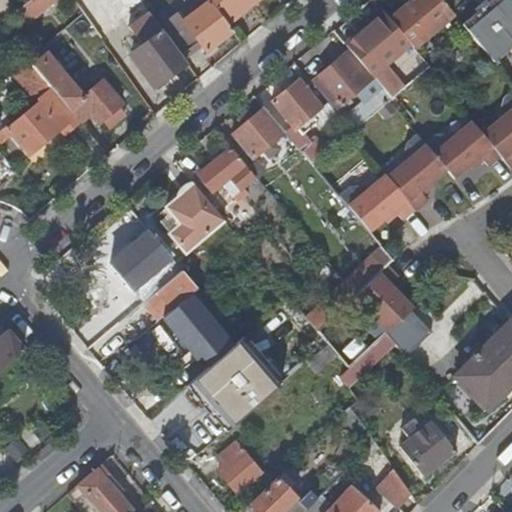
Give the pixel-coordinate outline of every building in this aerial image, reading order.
[(27,23),(53,0),(28,0),(16,11),(27,23)] [(98,0),(82,0),(76,4),(99,37),(116,25),(98,0)] [(175,14),(159,26),(180,55),(196,41),(204,51),(231,31),(226,25),(208,0),(181,22),(175,14)] [(207,0),(208,0),(226,25),(256,0),(207,0)] [(414,47),(453,14),(441,0),(413,0),(390,19),(414,47)] [(511,2),(510,0),(498,0),(464,26),(492,62),(511,46),(511,2)] [(372,12),(349,32),(368,56),(392,36),(372,12)] [(154,85),(185,61),(180,55),(159,26),(151,15),(129,32),(140,46),(130,54),(154,85)] [(0,46),(14,63),(23,55),(0,27),(0,46)] [(339,105),(372,77),(350,50),(317,79),(339,105)] [(45,52),(31,64),(50,88),(80,123),(90,114),(99,123),(103,120),(118,108),(121,104),(102,81),(82,98),(45,52)] [(31,64),(25,57),(13,67),(39,98),(50,88),(31,64)] [(324,107),(301,79),(272,103),(300,136),(318,121),(314,115),(324,107)] [(67,134),(80,123),(50,88),(39,98),(37,99),(39,101),(7,128),(30,155),(62,129),(67,134)] [(511,94),(507,98),(503,112),(506,116),(483,134),(472,122),(453,138),(450,134),(436,136),(425,144),(418,135),(409,142),(405,156),(407,160),(387,176),(386,175),(366,191),(364,188),(349,189),(339,197),(368,231),(384,218),(395,210),(397,213),(402,219),(414,209),(416,210),(428,200),(423,194),(421,191),(431,182),(447,169),(454,178),(470,165),(481,156),(483,159),(489,166),(501,156),(511,169),(511,167),(511,94)] [(124,115),(118,108),(103,120),(110,128),(124,115)] [(252,158),(285,131),(266,108),(254,118),(250,114),(248,113),(240,119),(241,122),(244,126),(233,135),(252,158)] [(0,131),(0,134),(5,141),(11,136),(4,128),(0,131)] [(311,143),(301,151),(312,164),(323,156),(311,143)] [(233,196),(256,177),(248,168),(231,147),(198,175),(212,192),(222,184),(233,196)] [(483,159),(481,156),(470,165),(473,168),(483,159)] [(253,164),(248,168),(256,177),(257,179),(265,172),(259,165),(253,164)] [(431,182),(421,191),(423,194),(434,185),(431,182)] [(186,252),(224,220),(223,218),(220,215),(194,184),(167,208),(181,224),(171,233),(186,252)] [(237,206),(223,218),(224,220),(237,236),(251,223),(237,206)] [(156,217),(171,233),(181,224),(167,208),(156,217)] [(397,213),(395,210),(384,218),(386,221),(397,213)] [(145,277),(156,291),(182,269),(149,232),(111,265),(131,289),(145,277)] [(384,251),(344,283),(354,295),(385,265),(391,259),(384,251)] [(388,332),(412,309),(398,294),(389,285),(392,282),(397,277),(385,265),(354,295),(372,314),(369,317),(371,331),(379,339),(385,333),(388,331),(388,332)] [(144,301),(159,319),(164,314),(187,295),(197,287),(182,269),(156,291),(144,301)] [(131,289),(143,302),(144,301),(156,291),(145,277),(131,289)] [(392,282),(389,285),(398,294),(401,292),(392,282)] [(336,300),(342,307),(354,295),(344,283),(331,294),(336,300)] [(231,347),(187,295),(164,314),(208,366),(231,347)] [(342,307),(336,300),(330,305),(336,313),(342,307)] [(312,358),(328,344),(308,320),(296,330),(306,342),(301,346),(312,358)] [(511,381),(511,324),(510,321),(455,375),(487,407),(511,381)] [(301,346),(306,342),(296,330),(288,336),(298,348),(301,346)] [(111,345),(119,354),(134,340),(127,331),(111,345)] [(0,369),(13,359),(23,350),(7,332),(0,338),(0,369)] [(347,385),(393,341),(385,333),(379,339),(348,368),(340,376),(347,385)] [(208,366),(187,385),(225,430),(282,382),(243,337),(231,347),(208,366)] [(317,372),(337,355),(328,344),(312,358),(307,361),(317,372)] [(29,358),(23,350),(13,359),(19,366),(29,358)] [(447,441),(440,432),(431,421),(419,431),(412,436),(399,447),(424,477),(455,451),(447,441)] [(406,429),(412,436),(419,431),(413,423),(406,429)] [(446,428),(440,432),(447,441),(453,436),(446,428)] [(234,441),(242,450),(246,446),(239,438),(234,441)] [(7,450),(16,460),(27,451),(18,441),(7,450)] [(242,450),(234,441),(218,455),(225,463),(218,470),(238,494),(262,473),(242,450)] [(108,474),(101,464),(67,493),(76,503),(85,496),(98,511),(131,511),(133,511),(105,477),(108,474)] [(396,506),(409,491),(393,469),(377,487),(396,506)] [(251,504),(258,511),(302,511),(303,511),(318,497),(311,491),(300,502),(289,490),(295,483),(285,473),(279,479),(278,477),(251,504)] [(325,511),(377,511),(378,511),(349,486),(325,511)]
